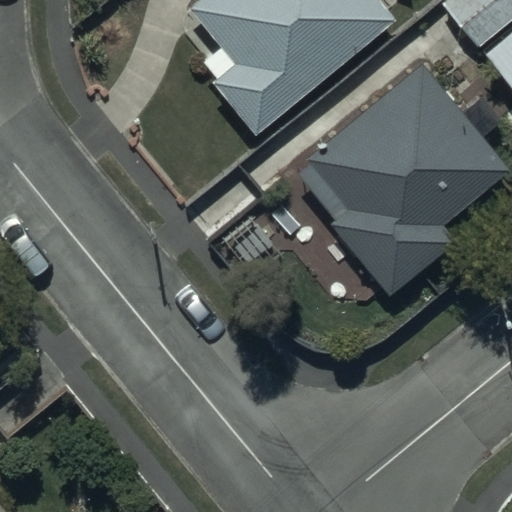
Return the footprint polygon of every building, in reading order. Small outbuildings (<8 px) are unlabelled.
[(254,123),(391,7),(385,0),(187,0),(195,8),(177,24),(213,67),(209,70),(254,123)] [(511,9),(511,0),(439,0),(424,12),(455,50),(474,34),(477,38),(511,9)] [(511,16),(482,41),(511,76),(511,16)] [(508,157),(419,49),(302,146),(306,152),(295,161),(334,208),(328,212),(386,283),(452,228),(440,214),(508,157)] [(0,511),(13,511),(0,495),(0,511)]
